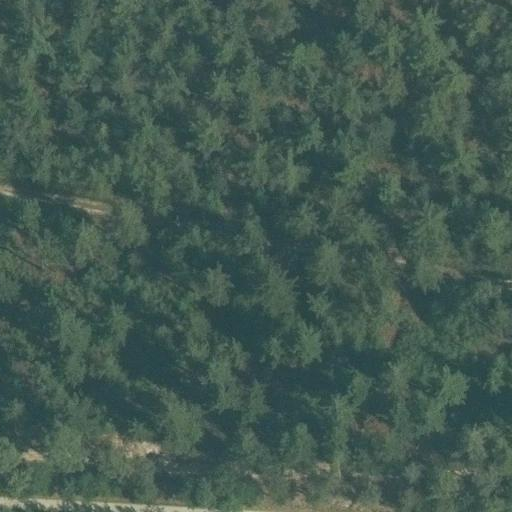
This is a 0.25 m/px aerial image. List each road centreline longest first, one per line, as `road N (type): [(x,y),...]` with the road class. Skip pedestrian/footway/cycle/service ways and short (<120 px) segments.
road 1 (track): [(0,187),(511,287)]
road 2 (track): [(511,484),(221,466),(157,476),(110,461),(0,459)]
